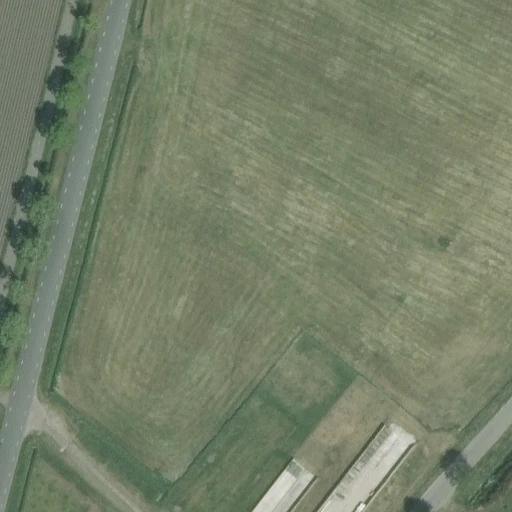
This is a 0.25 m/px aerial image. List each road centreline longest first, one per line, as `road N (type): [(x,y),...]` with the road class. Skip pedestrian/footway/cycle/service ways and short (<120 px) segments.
road 1 (unclassified): [(0,480),(116,0)]
road 2 (unclassified): [(422,511),(511,416)]
